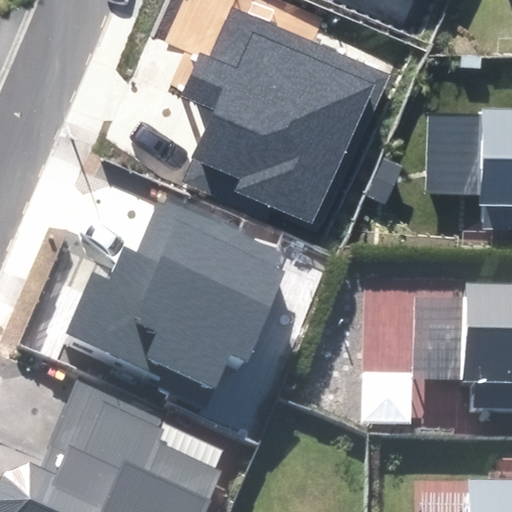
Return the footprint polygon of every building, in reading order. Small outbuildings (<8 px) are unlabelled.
[(318,234),(388,74),(232,7),(210,56),(200,52),(179,98),(212,112),(181,182),(286,227),(289,221),(318,234)] [(480,204),(480,230),(511,231),(511,109),(479,109),(476,204),(480,204)] [(155,388),(205,410),(225,363),(243,371),(286,271),(277,267),(283,253),(242,235),(243,232),(160,196),(137,250),(123,244),(108,279),(93,272),(64,341),(158,381),(155,388)] [(511,285),(466,285),(464,380),(477,380),(477,398),(511,399),(511,285)] [(0,511),(201,511),(219,472),(155,444),(161,430),(158,428),(162,418),(78,381),(40,468),(28,463),(2,472),(0,477),(0,511)] [(511,511),(511,483),(472,482),(471,511),(511,511)]
